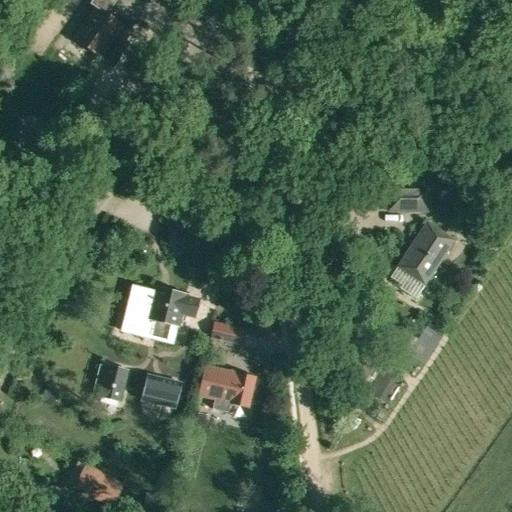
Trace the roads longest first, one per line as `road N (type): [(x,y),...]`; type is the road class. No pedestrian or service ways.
road 1 (track): [(316,511),(258,0)]
road 2 (tertiary): [(0,358),(212,0)]
